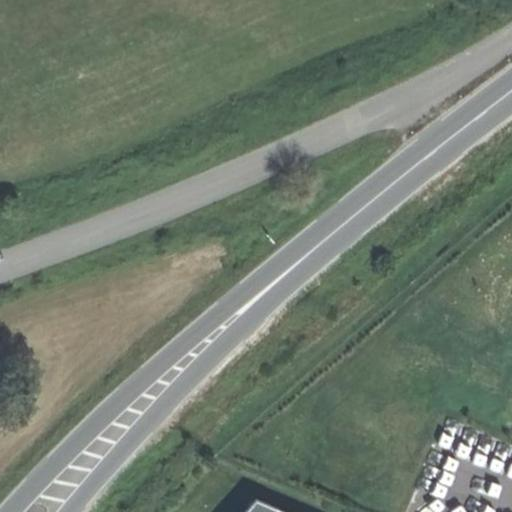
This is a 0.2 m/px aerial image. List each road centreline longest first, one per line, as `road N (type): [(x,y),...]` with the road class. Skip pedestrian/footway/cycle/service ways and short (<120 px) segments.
road 1 (unclassified): [(511,36),(406,98),(82,237),(0,264)]
road 2 (primary): [(278,275),(106,414),(11,511)]
road 3 (primary): [(70,511),(241,330),(278,275)]
road 4 (primary): [(278,275),(511,89)]
